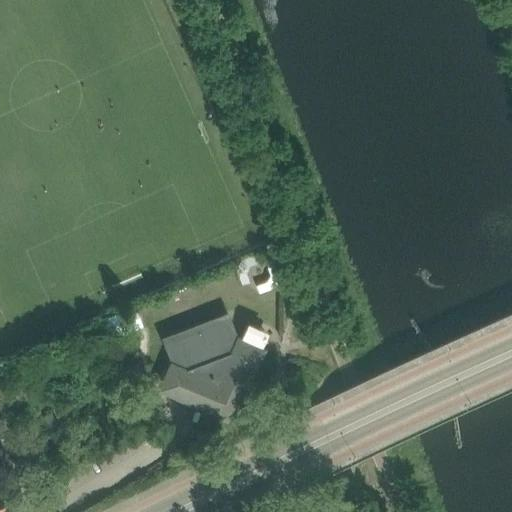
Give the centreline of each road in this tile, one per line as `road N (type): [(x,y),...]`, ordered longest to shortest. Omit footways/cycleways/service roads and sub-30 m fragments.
road 1 (tertiary): [(174,511),(511,349)]
road 2 (residential): [(163,442),(44,511)]
